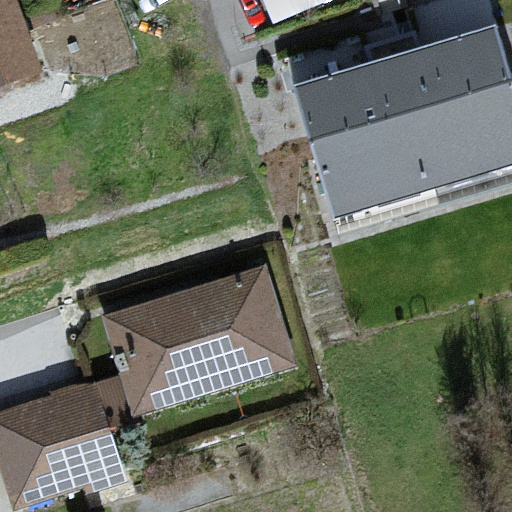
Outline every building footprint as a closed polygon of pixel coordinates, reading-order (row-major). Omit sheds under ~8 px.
[(12,0),(0,0),(0,98),(44,82),(12,0)] [(267,0),(273,12),(303,0),(267,0)] [(511,84),(496,28),(295,86),(334,218),(511,166),(511,84)] [(266,276),(98,321),(126,423),(294,378),(266,276)] [(89,388),(0,415),(0,503),(2,511),(26,511),(118,484),(89,388)]
